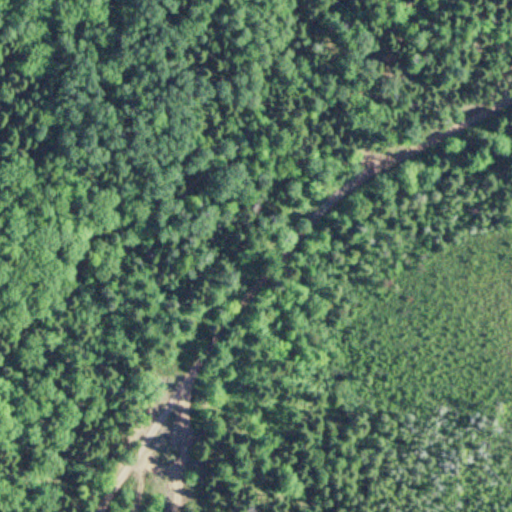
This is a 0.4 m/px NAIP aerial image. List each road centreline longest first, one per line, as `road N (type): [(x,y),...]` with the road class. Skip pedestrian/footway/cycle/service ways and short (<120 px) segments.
road 1 (track): [(406,156),(201,146),(123,171),(74,200),(0,313)]
road 2 (track): [(99,511),(299,229),(367,172),(406,156)]
road 3 (track): [(176,511),(193,378)]
road 4 (residential): [(406,156),(511,91)]
